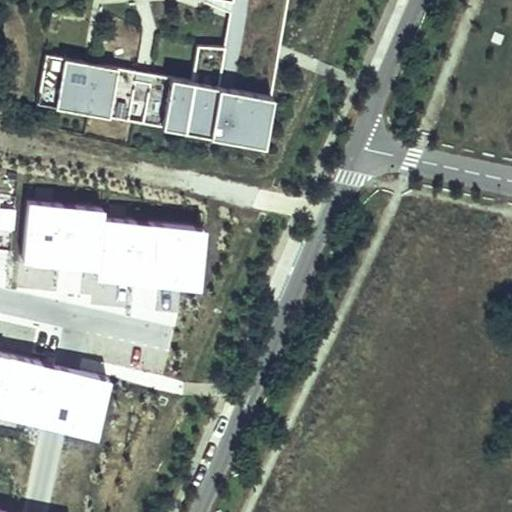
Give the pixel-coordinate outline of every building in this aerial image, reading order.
[(291,0),(209,0),(209,5),(234,14),(257,22),(287,22),(291,0)] [(281,60),(287,22),(257,22),(234,14),(228,47),(255,48),(281,60)] [(196,83),(50,55),(42,104),(265,145),(281,60),(255,48),(228,47),(202,47),(196,83)] [(103,207),(29,201),(23,263),(96,270),(95,281),(196,290),(202,227),(102,218),(103,207)] [(66,368),(0,352),(0,419),(52,431),(96,442),(111,378),(66,368)]
